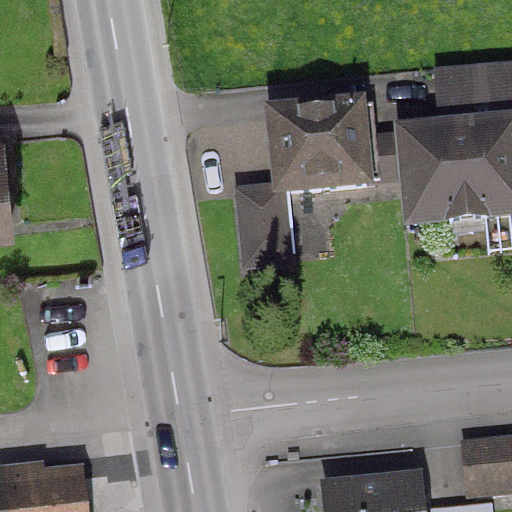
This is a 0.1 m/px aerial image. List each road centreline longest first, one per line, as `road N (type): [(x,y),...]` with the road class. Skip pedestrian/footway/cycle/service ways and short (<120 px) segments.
road 1 (secondary): [(177,415),(108,0)]
road 2 (residential): [(177,415),(511,384)]
